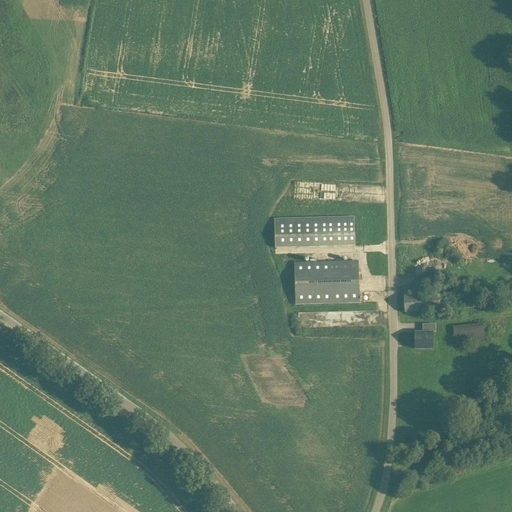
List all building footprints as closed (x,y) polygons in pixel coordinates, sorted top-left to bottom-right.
[(275,248),(355,246),(355,218),(274,220),(275,248)] [(498,245),(498,253),(508,253),(507,236),(491,236),(491,245),(498,245)] [(359,302),(358,261),(295,263),(296,304),(359,302)] [(431,283),(432,295),(411,296),(411,290),(404,291),(405,296),(404,296),(405,313),(473,308),(482,308),(481,284),(471,284),(471,280),(431,283)] [(455,325),(456,344),(487,342),(486,323),(455,325)] [(415,334),(414,351),(432,350),(433,333),(415,334)]
